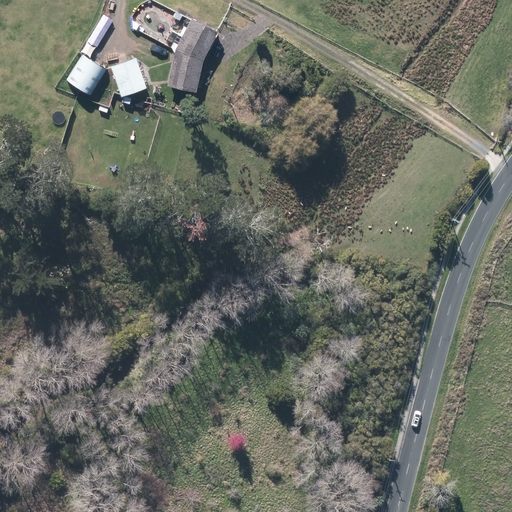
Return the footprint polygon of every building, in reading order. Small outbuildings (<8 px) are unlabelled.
[(123,10),(124,20),(131,19),(130,9),(123,10)] [(172,87),(201,93),(207,60),(223,32),(197,17),(179,50),(172,87)] [(132,26),(139,30),(142,25),(135,21),(132,26)] [(68,79),(92,94),(108,69),(83,54),(68,79)] [(114,68),(125,97),(150,88),(139,59),(114,68)]
